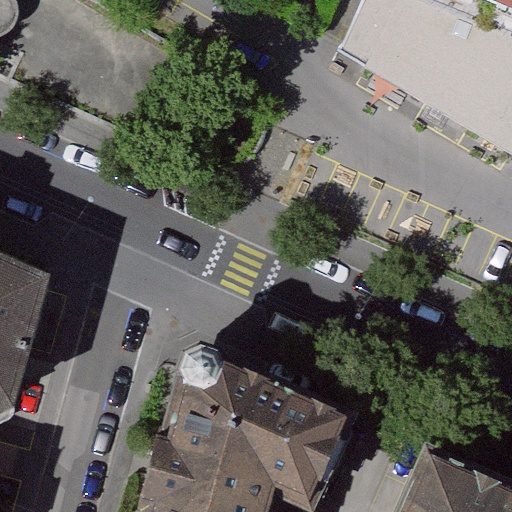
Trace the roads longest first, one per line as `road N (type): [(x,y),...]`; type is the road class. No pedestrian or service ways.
road 1 (residential): [(511,389),(141,220)]
road 2 (residential): [(65,511),(141,220)]
road 3 (residential): [(141,220),(0,157)]
